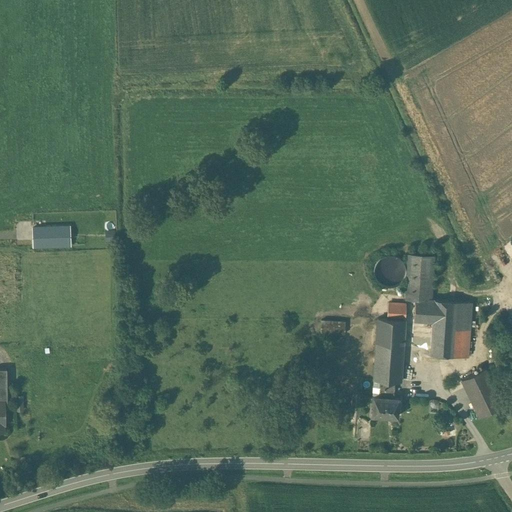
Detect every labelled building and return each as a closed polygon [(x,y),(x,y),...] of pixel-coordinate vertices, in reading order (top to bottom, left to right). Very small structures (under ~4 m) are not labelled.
[(67,223),(32,225),(33,248),(68,247),(67,223)] [(116,240),(116,229),(107,229),(106,240),(116,240)] [(434,298),(437,254),(407,252),(404,301),(415,302),(413,321),(433,322),(430,354),(468,357),(472,300),(434,298)] [(375,265),(374,270),(375,275),(377,279),(380,283),(385,285),(390,286),(395,285),(399,283),(402,279),(405,275),(405,269),(404,265),(401,260),(397,257),(392,255),(387,255),(382,257),(378,260),(375,265)] [(405,317),(406,302),(388,302),(387,316),(405,317)] [(402,381),(405,317),(375,316),(372,379),(402,381)] [(344,332),(345,321),(321,320),(321,332),(344,332)] [(481,369),(460,380),(478,416),(499,405),(481,369)] [(24,410),(25,394),(16,394),(15,410),(24,410)] [(398,418),(399,396),(372,394),(371,416),(398,418)]
